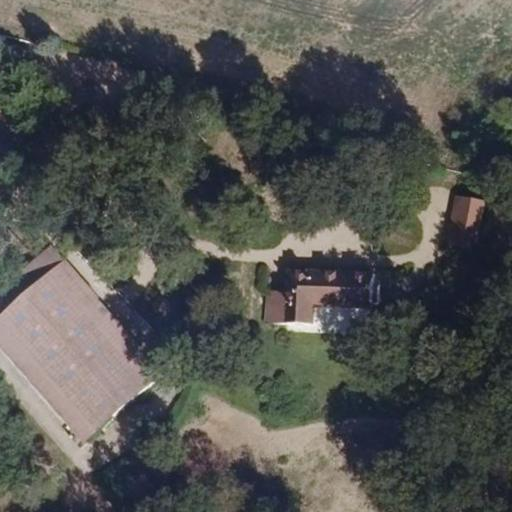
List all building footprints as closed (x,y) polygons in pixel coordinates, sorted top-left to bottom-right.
[(491,256),(495,238),(479,235),(485,204),(473,201),(463,252),(491,256)] [(495,238),(501,206),(485,204),(479,235),(495,238)] [(130,314),(71,243),(54,256),(57,260),(114,328),(127,316),(130,314)] [(177,376),(127,316),(114,328),(57,260),(25,287),(35,298),(4,324),(100,440),(177,376)] [(388,312),(391,279),(306,273),(304,294),(302,328),(329,330),(331,309),(388,312)] [(302,328),(304,294),(283,293),(281,327),(302,328)] [(137,412),(148,425),(169,409),(158,396),(137,412)]
